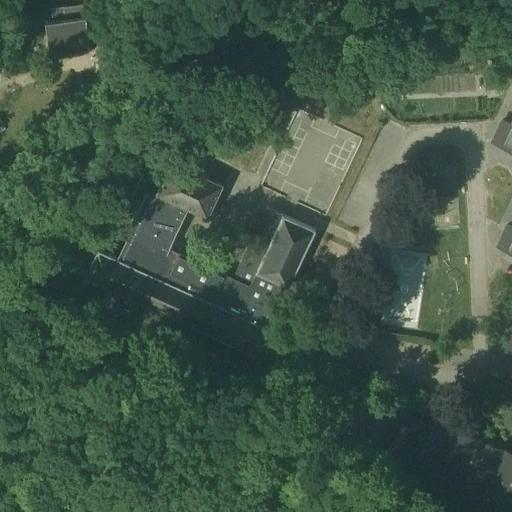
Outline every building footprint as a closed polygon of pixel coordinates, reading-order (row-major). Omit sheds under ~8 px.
[(89,46),(89,42),(96,41),(94,25),(87,26),(85,15),(84,15),(83,3),(63,5),(69,49),(89,46)] [(49,52),(69,49),(63,5),(51,7),(53,19),(45,21),(49,52)] [(511,122),(510,126),(501,122),(492,141),(511,149),(511,122)] [(85,276),(78,290),(161,329),(167,314),(273,363),(286,334),(262,323),(280,283),(288,286),(315,228),(283,213),(284,211),(275,206),(240,280),(172,248),(191,208),(208,216),(208,214),(223,183),(173,160),(159,190),(158,192),(149,188),(134,222),(138,224),(122,258),(98,247),(85,276)] [(511,228),(507,226),(498,245),(511,251),(511,228)] [(511,330),(502,350),(511,354),(511,330)] [(408,415),(388,457),(420,472),(424,463),(507,502),(511,491),(511,450),(436,416),(431,426),(408,415)]
